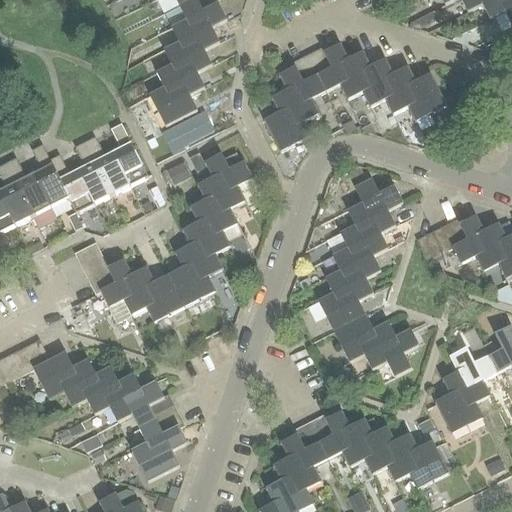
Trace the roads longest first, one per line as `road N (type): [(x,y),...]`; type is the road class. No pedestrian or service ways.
road 1 (residential): [(197,511),(309,173),(335,151),(358,147),(511,187)]
road 2 (residential): [(511,114),(486,67),(343,21),(311,22),(280,37)]
